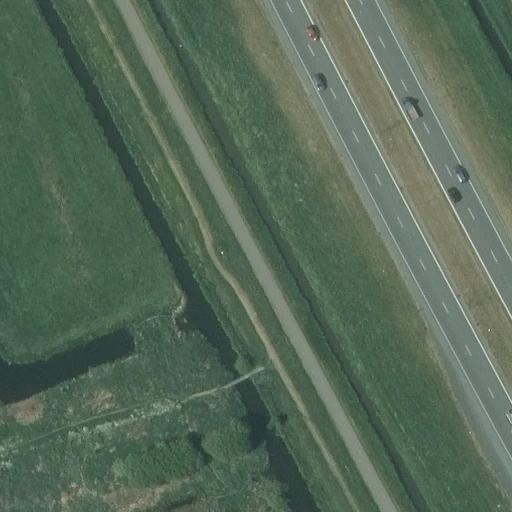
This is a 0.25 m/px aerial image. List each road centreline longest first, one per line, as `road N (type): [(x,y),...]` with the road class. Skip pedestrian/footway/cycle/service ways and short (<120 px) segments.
road 1 (trunk): [(283,0),(511,432)]
road 2 (trunk): [(511,283),(358,0)]
